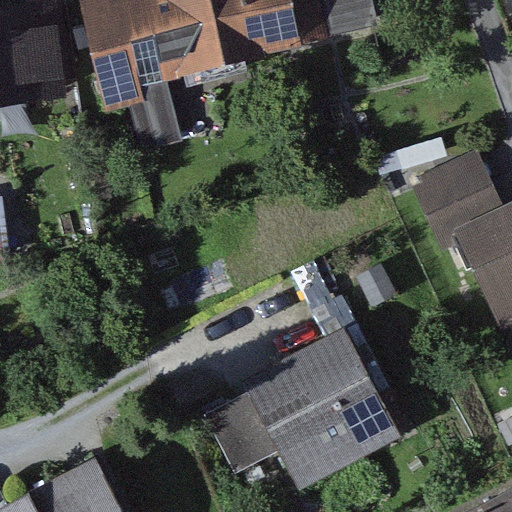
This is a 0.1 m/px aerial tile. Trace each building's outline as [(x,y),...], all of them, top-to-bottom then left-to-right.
[(203,0),(94,24),(117,129),(309,87),(305,67),(289,0),(203,0)] [(333,0),(289,0),(305,67),(347,57),(333,0)] [(0,137),(63,133),(55,21),(0,24),(0,137)] [(410,164),(428,219),(502,195),(484,140),(410,164)] [(511,220),(452,249),(506,364),(511,361),(511,220)] [(350,361),(212,425),(252,511),(291,511),(397,464),(350,361)]
